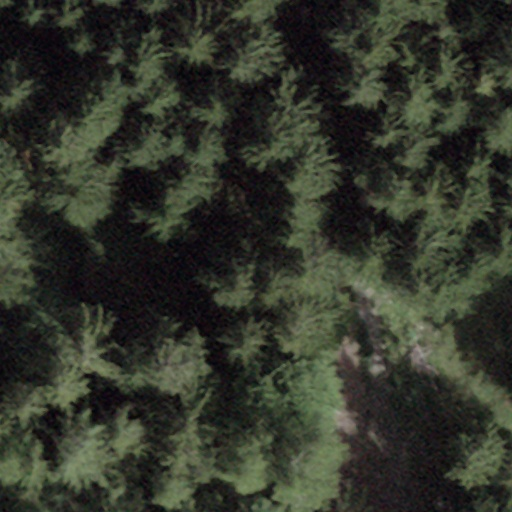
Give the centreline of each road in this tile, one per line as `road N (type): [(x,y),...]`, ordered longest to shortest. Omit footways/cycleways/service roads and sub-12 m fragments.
road 1 (track): [(329,475),(271,0)]
road 2 (tertiary): [(511,337),(285,511)]
